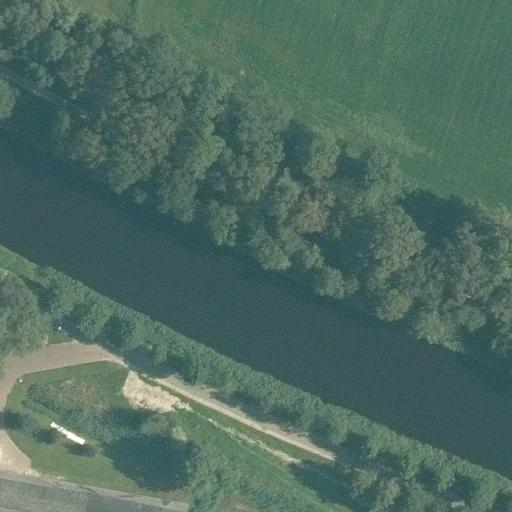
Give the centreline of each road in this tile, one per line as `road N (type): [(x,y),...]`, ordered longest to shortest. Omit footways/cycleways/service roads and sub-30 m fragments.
road 1 (track): [(0,67),(142,145),(511,305)]
road 2 (unclassified): [(479,511),(384,475),(0,279)]
